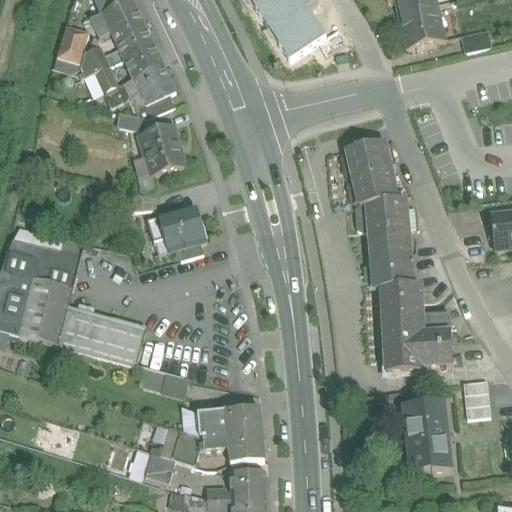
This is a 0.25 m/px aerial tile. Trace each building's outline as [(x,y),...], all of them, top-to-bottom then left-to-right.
[(130,0),(92,0),(101,19),(102,18),(132,5),(130,0)] [(242,0),(291,68),(328,41),(308,13),(318,5),(313,0),(242,0)] [(433,0),(395,0),(400,19),(436,11),(433,0)] [(132,5),(102,18),(111,37),(124,65),(154,51),(133,5),(132,5)] [(436,11),(400,19),(408,54),(443,46),(436,11)] [(101,19),(90,24),(99,43),(111,37),(102,18),(101,19)] [(89,39),(67,32),(57,63),(80,70),(89,39)] [(487,35),(461,41),(464,58),(491,52),(487,35)] [(81,85),(95,79),(109,73),(115,70),(112,63),(106,65),(95,43),(88,54),(90,57),(86,59),(82,70),(81,74),(83,78),(79,80),(81,85)] [(154,51),(124,65),(134,85),(163,71),(154,51)] [(82,70),(80,70),(57,63),(55,73),(79,80),(83,78),(81,74),(82,70)] [(163,71),(134,85),(146,111),(146,112),(170,101),(176,98),(163,71)] [(109,73),(95,79),(104,99),(119,93),(119,92),(109,73)] [(91,106),(104,100),(104,99),(95,79),(81,85),(91,106)] [(134,85),(124,90),(131,104),(136,116),(146,111),(134,85)] [(104,99),(104,100),(110,113),(131,104),(124,90),(119,92),(119,93),(104,99)] [(170,101),(146,112),(146,111),(136,116),(139,123),(143,124),(147,125),(175,113),(170,101)] [(139,123),(121,118),(118,131),(139,136),(143,124),(139,123)] [(173,131),(139,141),(145,163),(147,162),(152,182),(185,173),(173,131)] [(384,146),(346,155),(353,183),(391,175),(384,146)] [(46,164),(35,161),(33,170),(44,172),(46,164)] [(145,163),(133,166),(141,196),(157,200),(152,182),(147,162),(145,163)] [(391,175),(353,183),(359,211),(367,210),(367,209),(398,204),(391,175)] [(153,200),(127,202),(127,217),(157,215),(153,200)] [(398,204),(367,209),(367,210),(369,237),(409,235),(405,202),(398,204)] [(197,214),(149,228),(158,260),(178,255),(201,248),(206,247),(206,245),(207,244),(203,230),(202,231),(197,214)] [(511,217),(490,220),(494,255),(511,252),(511,217)] [(13,246),(36,252),(40,239),(17,233),(13,246)] [(409,235),(369,237),(372,265),(411,262),(409,235)] [(84,249),(64,244),(61,257),(80,262),(84,249)] [(0,281),(0,336),(19,341),(34,284),(73,295),(73,293),(72,293),(81,262),(80,262),(61,257),(36,252),(13,246),(0,281)] [(201,248),(178,255),(181,266),(204,259),(201,248)] [(411,262),(372,265),(374,294),(382,293),(413,291),(413,290),(411,262)] [(73,295),(34,284),(19,341),(57,352),(68,313),(73,295)] [(422,319),(421,290),(413,290),(413,291),(382,293),(387,378),(426,376),(425,372),(452,371),(449,318),(422,319)] [(146,333),(68,313),(57,352),(136,372),(146,333)] [(144,375),(140,389),(163,395),(167,381),(144,375)] [(189,386),(167,381),(163,395),(185,401),(189,386)] [(463,385),(465,421),(489,420),(488,384),(463,385)] [(444,406),(404,411),(411,478),(431,476),(431,478),(451,475),(444,406)] [(178,412),(180,438),(199,445),(197,419),(178,412)] [(259,413),(225,416),(228,443),(262,439),(261,427),(261,428),(259,413)] [(225,416),(197,419),(199,445),(203,446),(228,443),(225,416)] [(180,438),(170,434),(161,461),(172,464),(176,450),(199,457),(203,446),(199,445),(180,438)] [(511,436),(503,438),(507,459),(511,458),(511,436)] [(262,439),(228,443),(229,454),(230,469),(264,466),(263,452),(263,451),(262,439)] [(228,443),(203,446),(199,457),(229,454),(228,443)] [(199,457),(176,450),(172,464),(175,465),(195,472),(199,457)] [(161,461),(151,458),(145,480),(170,488),(175,465),(172,464),(161,461)] [(265,478),(231,479),(231,498),(232,505),(266,504),(265,478)] [(226,494),(207,494),(207,505),(208,505),(208,506),(232,505),(231,498),(226,498),(226,494)] [(232,511),(232,505),(208,506),(208,505),(207,505),(186,499),(184,511),(232,511)]
